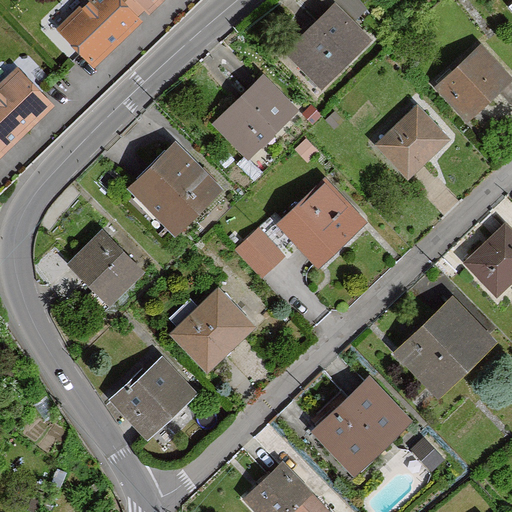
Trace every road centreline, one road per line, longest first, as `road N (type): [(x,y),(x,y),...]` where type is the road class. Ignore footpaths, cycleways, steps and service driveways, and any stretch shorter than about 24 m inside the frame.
road 1 (tertiary): [(238,0),(44,182),(18,229),(16,272),(31,315),(145,505)]
road 2 (residential): [(145,505),(189,479),(511,174)]
